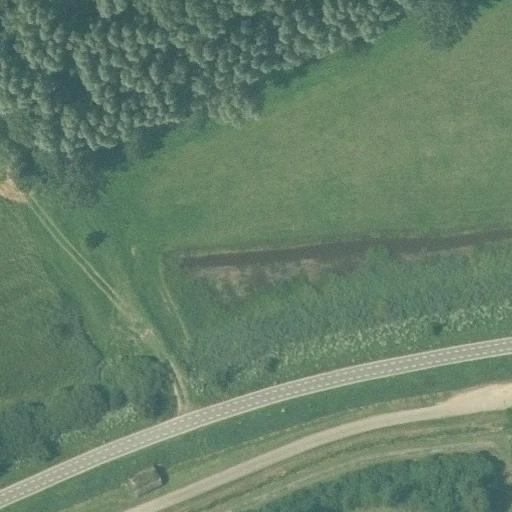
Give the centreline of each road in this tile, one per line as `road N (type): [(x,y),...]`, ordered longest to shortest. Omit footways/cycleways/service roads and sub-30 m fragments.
road 1 (unclassified): [(0,500),(256,400),(511,346)]
road 2 (unclassified): [(140,511),(347,429),(511,403)]
